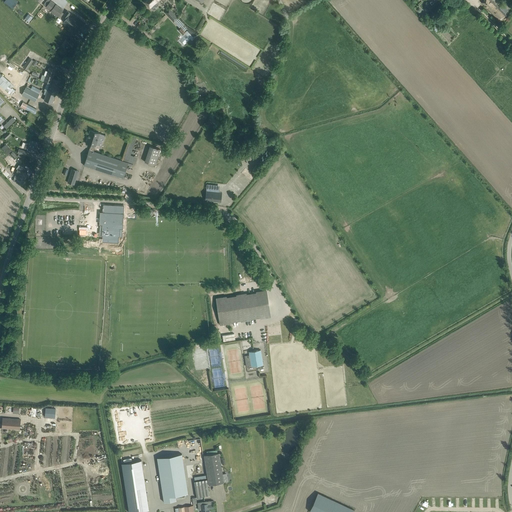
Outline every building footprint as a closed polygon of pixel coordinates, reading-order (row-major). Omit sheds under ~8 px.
[(15,0),(5,0),(3,3),(12,10),(18,2),(15,0)] [(63,11),(51,1),(49,0),(47,0),(44,5),(46,7),(55,14),(54,15),(56,17),(57,16),(58,17),(58,16),(60,18),(63,14),(61,12),(63,11)] [(142,0),(143,0),(151,9),(152,8),(153,10),(155,7),(156,8),(159,5),(157,3),(160,0),(142,0)] [(484,0),(482,2),(482,3),(484,5),(500,22),(504,18),(506,16),(504,14),(505,13),(506,12),(508,11),(503,6),(500,8),(501,8),(500,9),(490,0),(484,0)] [(179,18),(169,8),(164,12),(174,23),(179,18)] [(70,13),(67,11),(63,16),(67,18),(64,22),(71,27),(75,21),(68,16),(70,13)] [(188,29),(179,20),(175,23),(180,28),(179,30),(183,34),(184,33),(186,35),(188,33),(186,31),(188,29)] [(29,58),(23,68),(27,70),(33,61),(29,58)] [(52,79),(55,70),(49,67),(48,71),(46,71),(45,71),(44,74),(45,75),(46,76),(44,82),(50,84),(52,79)] [(52,79),(50,84),(44,100),(52,103),(60,82),(52,79)] [(35,102),(39,94),(41,90),(32,85),(30,89),(26,87),(22,95),(35,102)] [(21,107),(35,114),(37,109),(23,102),(21,107)] [(6,124),(8,126),(16,120),(14,117),(6,124)] [(95,147),(100,133),(90,130),(86,143),(91,145),(90,150),(94,152),(95,147)] [(5,140),(11,134),(8,132),(2,138),(5,140)] [(131,155),(136,138),(131,136),(124,160),(136,164),(138,157),(131,155)] [(38,143),(33,142),(30,141),(29,144),(26,143),(24,148),(35,152),(38,143)] [(155,165),(160,150),(150,146),(145,162),(155,165)] [(84,165),(123,178),(128,163),(94,152),(90,150),(89,150),(84,165)] [(15,175),(25,179),(27,173),(23,171),(24,168),(19,165),(17,169),(15,175)] [(13,181),(18,183),(23,185),(25,179),(15,175),(13,181)] [(70,176),(68,183),(74,185),(76,179),(70,176)] [(221,202),(222,193),(206,191),(205,200),(221,202)] [(123,213),(121,213),(121,206),(113,205),(113,209),(103,209),(103,212),(104,213),(104,222),(103,222),(102,233),(120,234),(120,223),(123,224),(123,213)] [(46,216),(38,215),(37,224),(45,225),(46,216)] [(260,319),(270,317),(266,290),(256,292),(256,293),(246,295),(246,293),(236,295),(237,296),(227,298),(226,297),(216,298),(220,325),(231,323),(230,322),(240,321),(241,322),(250,320),(250,319),(260,318),(260,319)] [(263,365),(263,364),(261,350),(250,352),(252,366),(259,365),(260,369),(263,368),(263,365)] [(45,407),(45,417),(55,418),(56,408),(45,407)] [(2,428),(7,428),(20,429),(20,419),(3,418),(2,428)] [(219,453),(204,455),(209,485),(224,482),(219,453)] [(175,495),(188,493),(182,454),(157,458),(164,502),(176,500),(175,495)] [(141,461),(122,464),(129,511),(149,509),(141,461)] [(207,479),(194,481),(197,497),(209,495),(207,479)] [(318,493),(309,511),(310,511),(353,511),(354,510),(318,493)] [(213,501),(198,502),(199,510),(201,510),(201,511),(208,511),(209,508),(213,508),(213,504),(213,501)]
